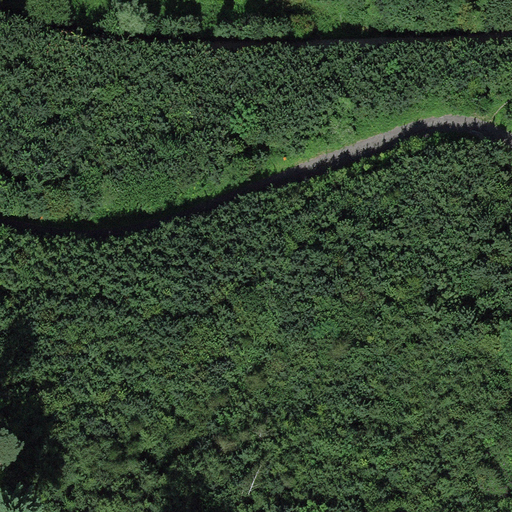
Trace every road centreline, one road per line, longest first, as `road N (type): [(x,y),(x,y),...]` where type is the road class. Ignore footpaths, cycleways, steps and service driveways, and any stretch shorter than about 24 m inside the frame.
road 1 (track): [(511,140),(465,125),(429,125),(141,231),(63,237),(0,224)]
road 2 (track): [(0,14),(60,32),(188,49),(511,37)]
